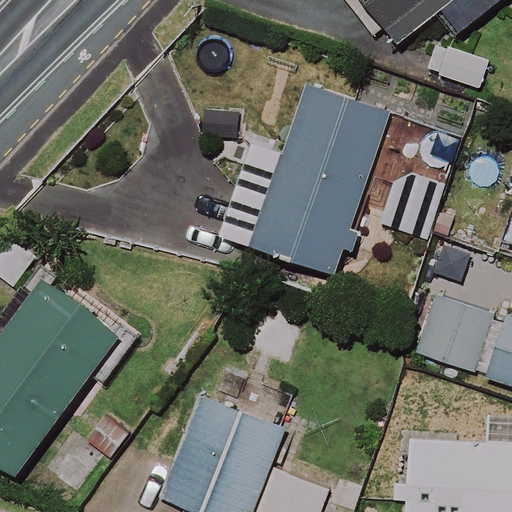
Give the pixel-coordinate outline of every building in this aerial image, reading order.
[(502,0),(364,0),(401,46),(437,17),(454,38),(502,0)] [(391,115),(307,88),(287,152),(255,142),(225,236),(342,272),(391,115)] [(40,257),(12,237),(0,254),(0,324),(19,295),(15,292),(40,257)] [(0,460),(1,460),(22,475),(95,374),(105,382),(134,341),(50,280),(0,349),(0,460)] [(494,316),(439,298),(422,353),(477,371),(494,316)] [(511,318),(507,316),(487,376),(511,384),(511,318)] [(182,511),(251,511),(283,428),(278,426),(285,408),(250,394),(243,412),(203,397),(166,497),(186,504),(182,511)] [(511,511),(511,447),(402,437),(398,486),(408,511),(511,511)] [(320,511),(329,489),(274,469),(258,511),(320,511)]
